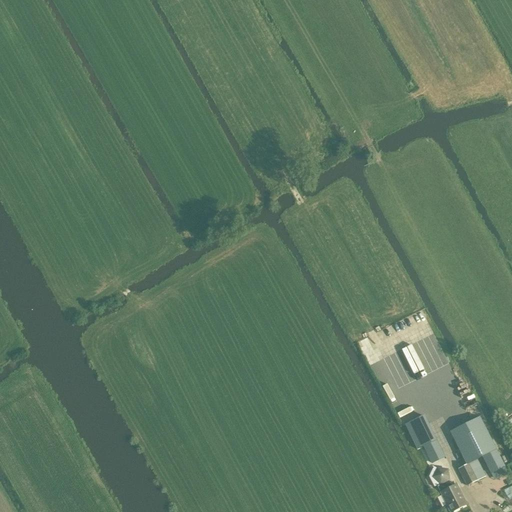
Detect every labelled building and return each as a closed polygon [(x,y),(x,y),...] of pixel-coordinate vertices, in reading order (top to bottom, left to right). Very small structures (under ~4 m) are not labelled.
[(424,416),(404,425),(417,450),(423,447),(431,464),(445,458),(437,440),(436,441),(424,416)] [(479,417),(450,432),(455,441),(466,465),(477,460),(482,457),(489,454),(496,451),(484,427),(479,417)] [(489,454),(482,457),(491,474),(505,467),(496,451),(489,454)] [(466,465),(458,470),(467,487),(485,477),(477,460),(466,465)] [(462,496),(456,485),(449,489),(446,482),(448,480),(447,471),(438,470),(432,467),(433,468),(429,477),(434,487),(436,486),(440,493),(442,496),(449,511),(452,511),(466,505),(461,496),(462,496)]
